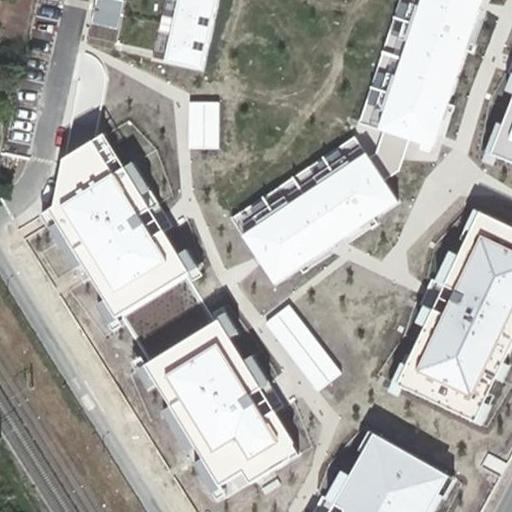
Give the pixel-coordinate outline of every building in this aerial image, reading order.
[(43,11),(45,0),(38,0),(36,10),(43,11)] [(219,0),(179,0),(166,63),(205,71),(219,0)] [(400,0),(360,122),(383,130),(375,152),(368,156),(355,137),(233,218),(276,283),(300,267),(304,272),(377,223),(374,218),(399,202),(385,182),(401,171),(411,140),(434,147),(436,141),(442,143),(454,107),(448,104),(466,50),(472,52),(489,0),(400,0)] [(26,37),(32,6),(11,2),(4,33),(26,37)] [(511,81),(499,105),(489,153),(511,161),(511,81)] [(107,135),(62,162),(52,210),(116,318),(189,275),(107,135)] [(511,226),(470,207),(436,243),(427,276),(432,279),(422,301),(417,299),(406,332),(379,373),(428,397),(488,425),(501,403),(511,384),(511,383),(511,226)] [(301,454),(217,320),(147,364),(223,486),(244,473),(251,485),(301,454)] [(447,511),(461,484),(362,429),(330,465),(317,496),(322,498),(314,511),(447,511)]
